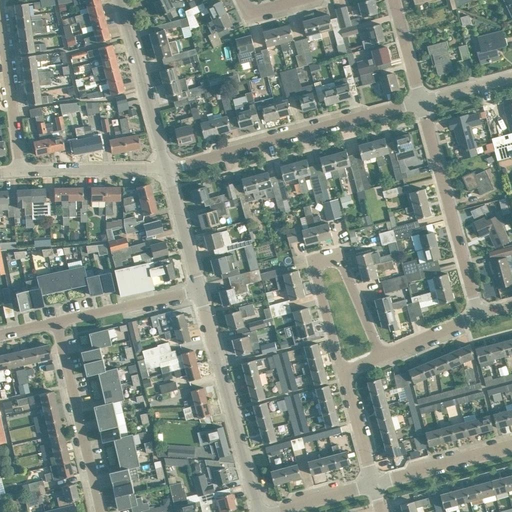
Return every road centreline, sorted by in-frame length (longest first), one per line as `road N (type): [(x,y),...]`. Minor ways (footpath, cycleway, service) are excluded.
road 1 (residential): [(167,168),(419,104)]
road 2 (residential): [(379,358),(336,260),(311,266),(341,374)]
road 3 (unclassified): [(258,511),(197,292)]
road 4 (residential): [(478,316),(419,104)]
road 5 (residential): [(100,511),(56,324)]
road 6 (unclassified): [(167,168),(118,0)]
road 7 (residential): [(18,173),(0,22)]
road 8 (residential): [(18,173),(167,168)]
road 9 (residential): [(56,324),(197,292)]
road 10 (residential): [(372,486),(511,448)]
road 11 (unclassified): [(197,292),(167,168)]
